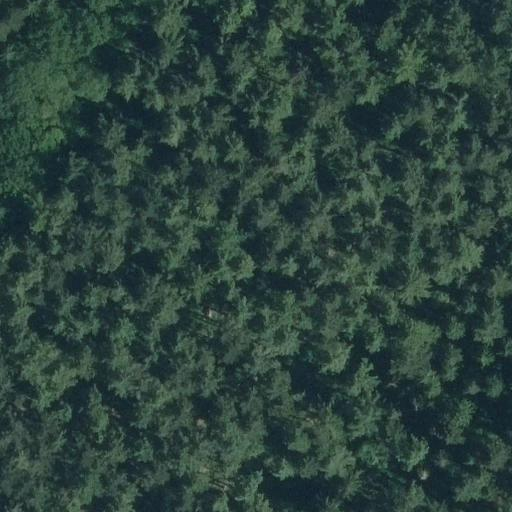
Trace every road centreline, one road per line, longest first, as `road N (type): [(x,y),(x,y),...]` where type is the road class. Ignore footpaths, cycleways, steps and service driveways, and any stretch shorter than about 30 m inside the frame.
road 1 (track): [(511,208),(311,511),(274,511),(0,323)]
road 2 (track): [(0,185),(118,0)]
